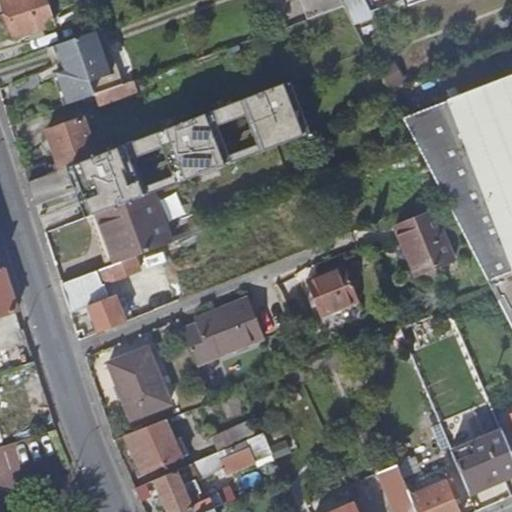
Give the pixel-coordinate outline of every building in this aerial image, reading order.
[(1,0),(13,37),(52,25),(43,0),(1,0)] [(344,6),(340,0),(301,0),(308,19),(344,6)] [(56,74),(67,104),(114,87),(95,31),(55,45),(64,70),(56,74)] [(511,218),(511,74),(402,116),(420,151),(442,194),(463,237),(511,218)] [(289,81),(282,83),(302,136),(309,134),(289,81)] [(282,83),(66,168),(70,182),(75,180),(90,216),(97,213),(146,195),(132,159),(160,148),(175,184),(229,163),(215,127),(243,116),(258,153),(302,136),(282,83)] [(66,168),(95,156),(80,118),(46,131),(61,170),(66,168)] [(70,182),(66,168),(61,170),(29,182),(36,205),(74,191),(70,182)] [(75,180),(70,182),(74,191),(85,218),(90,216),(75,180)] [(133,257),(172,243),(153,192),(146,195),(97,213),(116,264),(133,257)] [(433,212),(394,226),(413,276),(453,261),(433,212)] [(488,282),(511,272),(511,218),(463,237),(488,282)] [(116,264),(62,284),(72,314),(88,307),(99,331),(125,321),(115,295),(109,297),(105,285),(139,273),(133,257),(116,264)] [(305,280),(319,315),(356,301),(343,265),(305,280)] [(0,315),(17,310),(3,268),(0,268),(0,315)] [(511,272),(488,282),(493,291),(511,324),(511,272)] [(182,329),(195,363),(262,338),(247,297),(194,318),(196,324),(182,329)] [(147,347),(108,362),(130,417),(169,403),(147,347)] [(352,358),(347,347),(296,367),(300,377),(301,379),(352,358)] [(300,377),(296,367),(280,374),(282,378),(288,376),(289,381),(300,377)] [(167,418),(127,434),(143,472),(183,455),(175,438),(167,418)] [(246,419),(239,423),(246,438),(253,435),(246,419)] [(211,435),(218,450),(246,438),(239,423),(211,435)] [(450,450),(468,492),(511,472),(511,452),(501,428),(450,450)] [(272,451),(263,430),(253,435),(246,438),(218,450),(202,457),(203,458),(210,473),(222,467),(224,471),(272,451)] [(181,435),(175,438),(183,455),(188,453),(181,435)] [(181,468),(154,479),(159,490),(162,511),(188,511),(190,504),(186,495),(198,490),(193,479),(210,473),(203,458),(181,468)] [(395,508),(396,511),(417,511),(410,495),(397,464),(380,471),(395,508)] [(159,490),(154,479),(154,478),(135,486),(140,498),(159,490)] [(459,511),(445,480),(410,495),(417,511),(459,511)] [(229,487),(225,489),(229,500),(234,498),(229,487)] [(190,504),(188,511),(197,511),(205,509),(229,500),(225,489),(190,504)]
